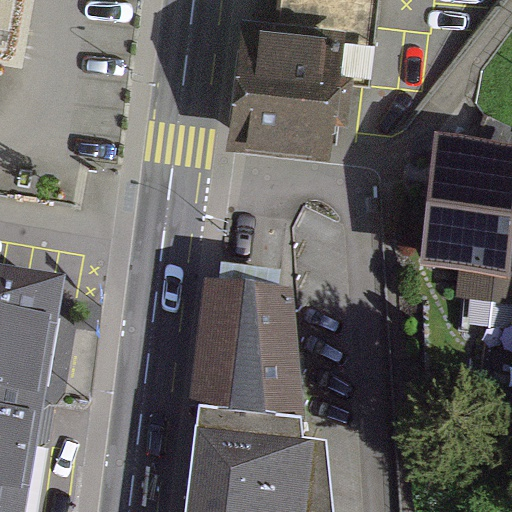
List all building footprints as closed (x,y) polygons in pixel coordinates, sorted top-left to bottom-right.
[(284,0),(281,28),(247,24),(231,147),(319,158),(328,87),(373,93),(385,2),(366,0),(284,0)] [(511,247),(511,161),(435,153),(422,270),(508,279),(511,247)] [(0,511),(15,511),(57,282),(0,271),(0,511)] [(217,283),(201,426),(302,440),(286,290),(217,283)] [(302,440),(201,426),(191,511),(328,511),(320,442),(302,440)]
